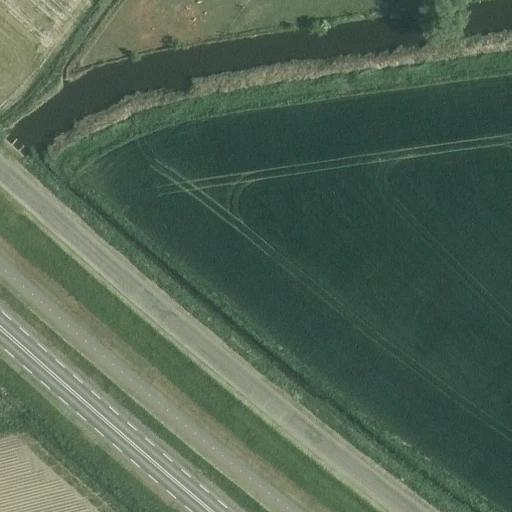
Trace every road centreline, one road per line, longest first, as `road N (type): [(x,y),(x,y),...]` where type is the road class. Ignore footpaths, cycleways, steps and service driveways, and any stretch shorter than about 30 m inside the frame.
road 1 (unclassified): [(412,511),(0,171)]
road 2 (primary): [(214,511),(0,324)]
